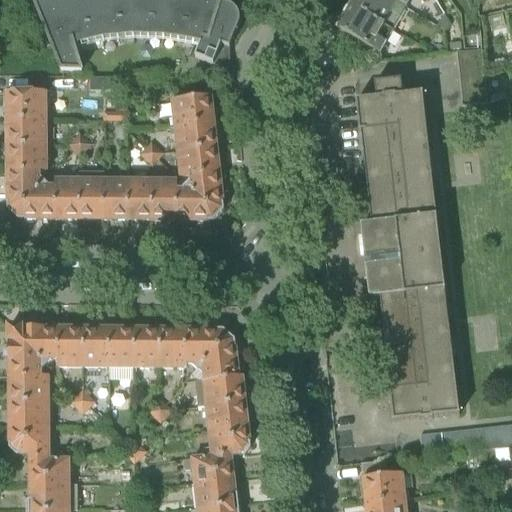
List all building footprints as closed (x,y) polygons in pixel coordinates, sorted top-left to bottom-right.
[(227,49),(230,50),(239,28),(240,23),(240,19),(239,16),(237,12),(234,9),(230,7),(222,3),(222,0),(53,0),(35,6),(61,73),(82,73),(74,48),(75,48),(103,41),(105,41),(134,38),(137,38),(165,39),(169,40),(195,44),(201,46),(195,59),(219,69),(227,49)] [(393,33),(406,11),(387,0),(357,0),(352,9),(393,33)] [(387,0),(406,11),(412,0),(387,0)] [(394,33),(393,33),(352,9),(339,31),(381,56),(394,33)] [(458,71),(483,68),(481,51),(457,54),(458,71)] [(317,69),(366,63),(345,52),(325,54),(317,69)] [(483,68),(458,71),(460,87),(485,85),(483,68)] [(90,93),(116,93),(116,79),(90,79),(90,93)] [(460,417),(456,383),(439,235),(449,234),(451,254),(511,247),(511,185),(444,194),(448,222),(437,223),(423,95),(403,97),(401,81),(374,84),(376,100),(357,102),(360,134),(362,134),(366,169),(365,169),(372,226),(361,227),(369,302),(380,300),(391,393),(389,393),(393,425),(420,422),(420,423),(433,422),(433,420),(460,417)] [(485,85),(460,87),(462,104),(487,101),(485,85)] [(7,122),(47,122),(47,94),(6,95),(7,122)] [(174,129),(214,125),(211,99),(171,103),(174,129)] [(103,123),(116,124),(116,114),(103,113),(103,123)] [(129,124),(129,114),(116,114),(116,124),(129,124)] [(7,149),(47,149),(47,122),(7,122),(7,149)] [(176,155),(217,150),(214,125),(174,129),(176,155)] [(74,141),(80,147),(86,141),(80,135),(74,141)] [(74,141),(67,148),(74,154),(80,147),(74,141)] [(80,147),(86,153),(93,147),(86,141),(80,147)] [(145,150),(152,156),(158,149),(152,143),(145,150)] [(80,147),(74,154),(80,159),(86,153),(80,147)] [(7,175),(40,174),(48,174),(47,149),(7,149),(7,175)] [(152,156),(158,162),(165,155),(158,149),(152,156)] [(146,163),(152,156),(145,150),(140,157),(146,163)] [(179,177),(220,172),(217,150),(176,155),(179,177)] [(152,156),(146,163),(152,169),(158,162),(152,156)] [(186,188),(219,218),(224,212),(220,172),(179,177),(179,180),(189,179),(189,184),(186,188)] [(8,211),(13,216),(45,184),(40,179),(40,174),(7,175),(8,211)] [(55,222),(80,222),(80,181),(55,181),(55,188),(55,222)] [(80,222),(105,223),(105,181),(80,181),(80,222)] [(105,223),(127,223),(128,182),(105,181),(105,223)] [(127,223),(152,223),(152,182),(128,182),(127,223)] [(152,223),(178,223),(177,192),(177,182),(152,182),(152,223)] [(19,222),(55,222),(55,188),(49,188),(45,184),(13,216),(19,222)] [(214,223),(219,218),(186,188),(182,192),(177,192),(178,223),(214,223)] [(52,363),(57,363),(58,329),(8,328),(48,367),(52,363)] [(41,373),(48,367),(8,328),(9,383),(50,383),(50,380),(56,380),(56,371),(57,368),(50,374),(41,373)] [(56,371),(83,371),(84,329),(58,329),(57,363),(57,367),(57,368),(56,371)] [(83,371),(109,371),(109,329),(84,329),(83,371)] [(109,371),(134,372),(135,330),(109,329),(109,371)] [(144,371),(159,372),(160,330),(135,330),(134,372),(134,378),(143,378),(144,371)] [(159,372),(182,372),(183,330),(160,330),(159,372)] [(192,367),(198,372),(230,336),(223,331),(183,330),(182,372),(184,372),(187,369),(187,367),(192,367)] [(203,381),(238,377),(235,341),(230,336),(198,372),(203,377),(203,381)] [(205,410),(245,406),(242,378),(239,378),(238,377),(203,381),(204,383),(196,383),(198,410),(205,409),(205,410)] [(9,407),(50,407),(50,383),(9,383),(9,407)] [(77,398),(84,404),(90,397),(84,391),(77,398)] [(90,410),(96,404),(90,397),(84,404),(90,410)] [(71,404),(77,410),(84,404),(77,398),(71,404)] [(160,401),(160,400),(154,407),(160,413),(167,406),(160,401)] [(90,410),(84,404),(77,410),(84,417),(90,410)] [(167,407),(167,406),(160,413),(168,419),(174,412),(167,407)] [(208,436),(248,431),(245,406),(205,410),(208,436)] [(9,431),(50,430),(50,407),(9,407),(9,431)] [(148,414),(155,420),(160,413),(154,407),(148,414)] [(155,420),(161,426),(168,419),(160,413),(155,420)] [(511,429),(443,437),(445,457),(511,449),(511,429)] [(30,461),(50,461),(50,430),(9,431),(10,449),(17,455),(30,456),(30,461)] [(210,457),(231,457),(245,456),(250,448),(248,431),(208,436),(210,457)] [(141,448),(135,442),(129,448),(134,454),(141,448)] [(122,454),(128,460),(134,454),(129,448),(122,454)] [(141,460),(147,454),(141,448),(134,454),(141,460)] [(128,460),(135,466),(141,460),(134,454),(128,460)] [(194,487),(234,483),(231,457),(210,457),(191,460),(194,487)] [(30,488),(70,487),(70,461),(50,461),(30,461),(30,488)] [(505,473),(504,463),(495,464),(496,474),(505,473)] [(366,507),(406,502),(403,475),(385,477),(384,464),(363,466),(364,480),(363,480),(366,507)] [(197,511),(241,508),(239,495),(236,495),(234,483),(194,487),(197,511)] [(26,511),(77,511),(77,487),(70,487),(30,488),(30,501),(27,501),(26,511)] [(366,511),(407,511),(406,502),(366,507),(366,511)]
